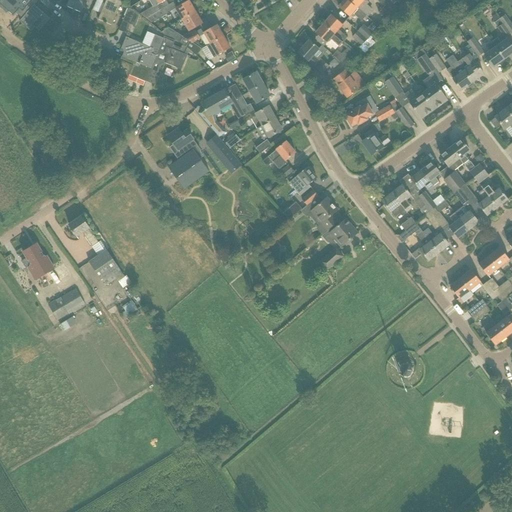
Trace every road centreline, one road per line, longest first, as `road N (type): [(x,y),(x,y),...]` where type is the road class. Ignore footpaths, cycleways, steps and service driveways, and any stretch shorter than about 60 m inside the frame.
road 1 (residential): [(2,239),(109,168),(130,145),(139,106)]
road 2 (residential): [(354,191),(268,47)]
road 3 (residential): [(139,106),(185,93),(268,47)]
road 4 (residential): [(354,191),(465,111)]
road 5 (residential): [(36,57),(65,23),(101,40),(82,83)]
